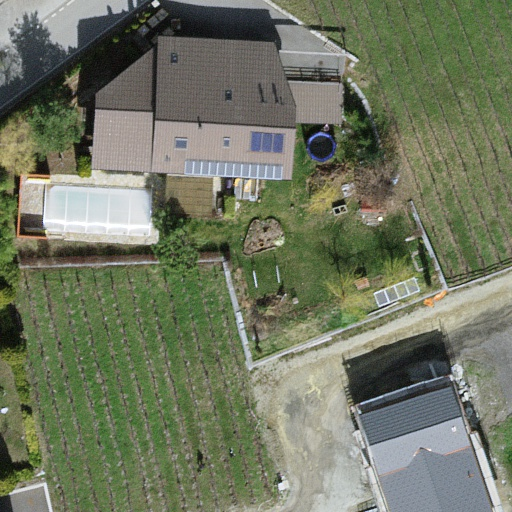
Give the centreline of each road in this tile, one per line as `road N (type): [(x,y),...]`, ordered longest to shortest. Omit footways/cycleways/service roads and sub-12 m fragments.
road 1 (residential): [(297,511),(307,482),(303,416),(315,388),(511,301)]
road 2 (unclassified): [(109,0),(0,81)]
